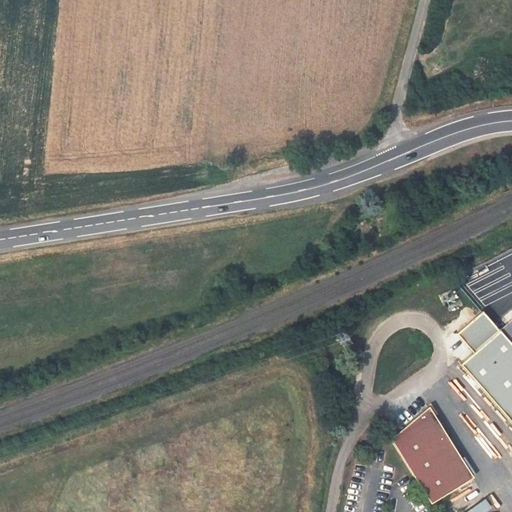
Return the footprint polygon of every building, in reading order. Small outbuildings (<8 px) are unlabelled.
[(471,351),(497,329),(480,309),(454,332),(471,351)] [(511,315),(500,326),(497,329),(511,346),(511,315)] [(511,346),(497,329),(471,351),(457,363),(511,426),(511,346)] [(429,408),(390,438),(430,503),(471,476),(429,408)] [(483,511),(491,508),(485,498),(460,511),(483,511)]
